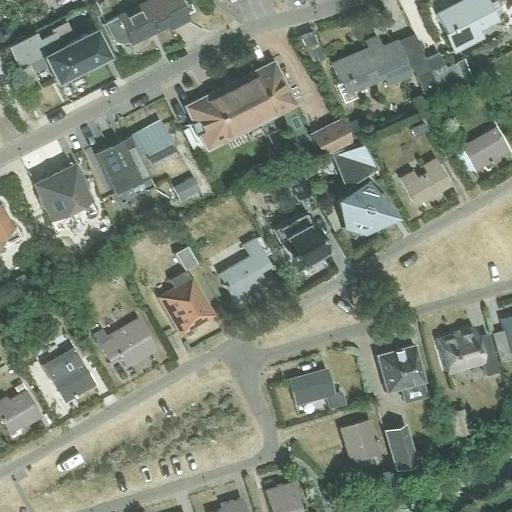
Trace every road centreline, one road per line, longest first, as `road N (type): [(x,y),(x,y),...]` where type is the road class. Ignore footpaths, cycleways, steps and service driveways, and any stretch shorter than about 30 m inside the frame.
road 1 (residential): [(353,0),(250,30),(0,156)]
road 2 (residential): [(511,187),(231,348)]
road 3 (residential): [(92,511),(272,455),(231,348)]
road 4 (residential): [(231,348),(266,356),(511,283)]
road 5 (residential): [(0,479),(231,348)]
